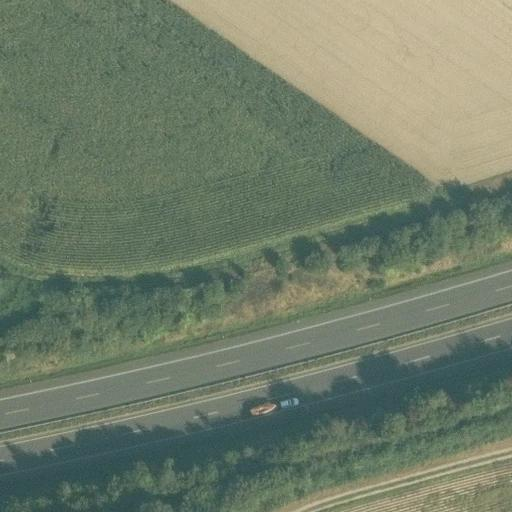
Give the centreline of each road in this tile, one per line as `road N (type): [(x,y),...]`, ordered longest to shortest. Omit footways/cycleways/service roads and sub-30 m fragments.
road 1 (motorway): [(511,280),(235,359),(0,411)]
road 2 (motorway): [(0,457),(255,399),(511,327)]
road 3 (track): [(303,511),(511,454)]
